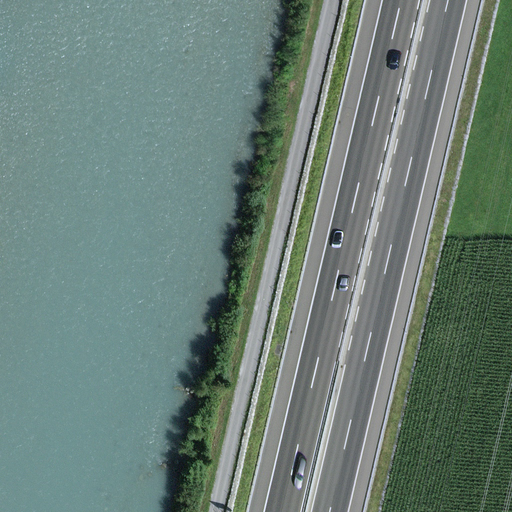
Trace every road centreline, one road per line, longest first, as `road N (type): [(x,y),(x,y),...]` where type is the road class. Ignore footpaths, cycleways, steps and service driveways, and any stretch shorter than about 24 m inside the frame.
road 1 (motorway): [(400,0),(281,511)]
road 2 (motorway): [(329,511),(447,0)]
road 3 (track): [(328,0),(213,511)]
